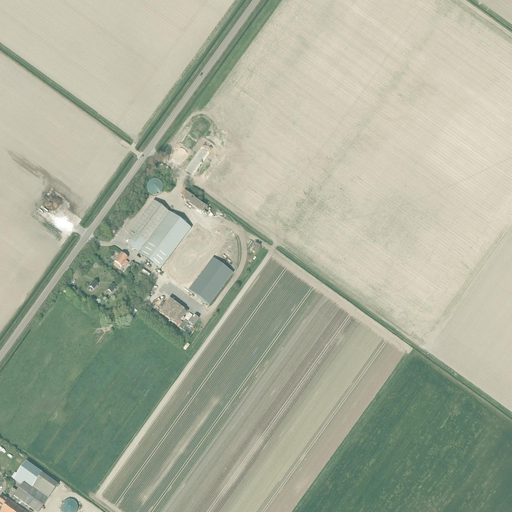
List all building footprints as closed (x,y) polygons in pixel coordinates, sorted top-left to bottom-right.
[(147,187),(147,188),(147,190),(147,191),(148,192),(149,193),(150,194),(151,195),(153,195),(154,196),(155,196),(157,196),(158,195),(159,195),(160,194),(161,193),(162,192),(163,190),(163,189),(163,188),(163,186),(163,185),(162,184),(161,182),(160,181),(159,181),(158,180),(157,180),(155,179),(154,179),(153,180),(151,180),(150,181),(149,182),(148,183),(147,184),(147,186),(147,187)] [(154,202),(131,232),(135,235),(147,244),(169,213),(154,202)] [(191,229),(169,213),(147,244),(139,255),(160,270),(161,271),(182,242),(191,229)] [(182,242),(161,271),(188,290),(206,266),(206,267),(212,259),(219,250),(191,229),(182,242)] [(135,235),(127,246),(139,255),(147,244),(135,235)] [(116,263),(114,266),(119,270),(121,267),(122,268),(124,265),(126,267),(129,264),(126,262),(128,259),(121,254),(115,263),(116,263)] [(206,266),(188,290),(188,291),(208,306),(232,274),(212,259),(206,267),(206,266)] [(135,264),(134,264),(131,269),(136,273),(140,267),(135,264)] [(94,281),(90,287),(94,290),(98,284),(94,281)] [(112,284),(107,291),(112,294),(116,288),(112,284)] [(134,309),(126,318),(131,322),(133,319),(131,317),(137,312),(134,309)] [(20,501),(34,511),(39,511),(58,485),(42,473),(26,462),(13,480),(21,485),(13,496),(18,500),(20,501)] [(0,499),(0,506),(3,509),(9,501),(8,500),(8,501),(2,497),(0,499)] [(62,507),(62,508),(62,510),(62,511),(76,511),(77,511),(78,509),(78,508),(78,507),(78,505),(77,504),(76,503),(75,502),(74,501),(73,500),(72,500),(70,500),(69,500),(67,500),(66,500),(65,501),(64,502),(63,503),(62,504),(62,506),(62,507)] [(24,511),(9,501),(3,509),(0,511),(24,511)]
